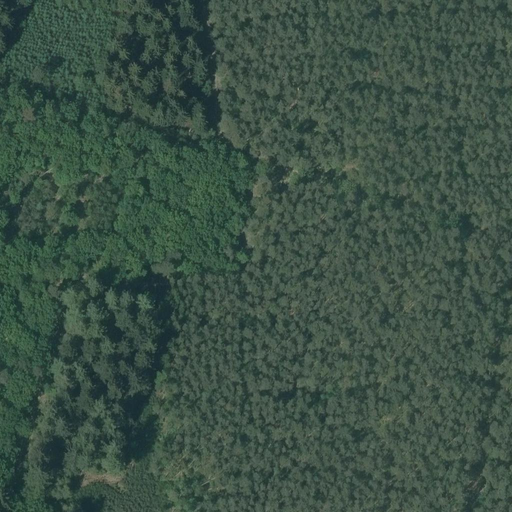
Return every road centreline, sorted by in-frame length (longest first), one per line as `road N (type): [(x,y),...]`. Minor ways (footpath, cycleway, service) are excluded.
road 1 (unknown): [(218,157),(246,266),(207,282),(73,287),(11,511)]
road 2 (unknown): [(218,157),(511,233)]
road 3 (track): [(211,0),(214,146)]
